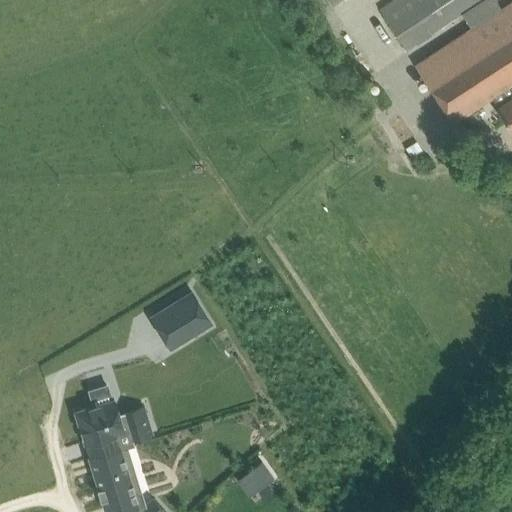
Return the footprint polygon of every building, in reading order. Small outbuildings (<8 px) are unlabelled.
[(511,0),(501,8),(495,0),(392,0),(379,9),(406,49),(461,12),(471,27),(415,64),(443,105),(453,122),(492,97),(511,127),(511,0)] [(437,133),(397,158),(416,187),(455,161),(437,133)] [(192,291),(151,316),(171,347),(211,322),(192,291)] [(107,384),(89,390),(94,405),(75,411),(85,443),(87,443),(87,441),(100,437),(104,452),(91,456),(91,454),(89,455),(90,458),(135,444),(133,440),(152,434),(143,406),(119,413),(114,399),(112,399),(107,384)] [(227,437),(233,432),(225,423),(180,459),(203,487),(242,455),(227,437)] [(135,444),(90,458),(99,488),(97,488),(98,489),(100,489),(102,497),(100,498),(101,499),(103,498),(106,511),(111,511),(120,509),(121,511),(140,511),(121,449),(135,445),(135,444)] [(262,461),(249,469),(261,486),(274,477),(262,461)]
